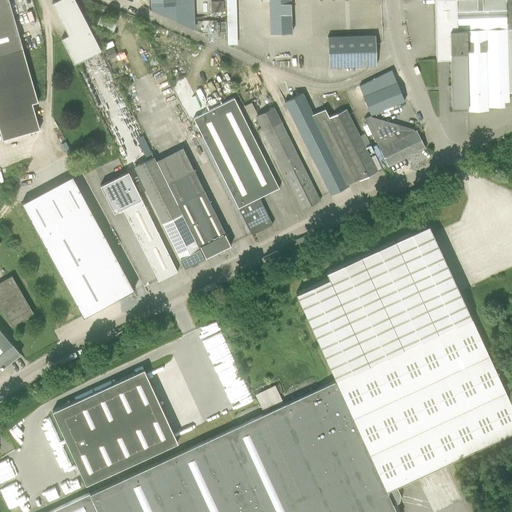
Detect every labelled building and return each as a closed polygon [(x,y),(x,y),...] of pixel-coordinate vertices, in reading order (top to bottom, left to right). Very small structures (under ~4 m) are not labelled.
[(0,0),(0,131),(2,140),(39,129),(32,103),(38,102),(13,14),(8,0),(0,0)] [(55,0),(52,2),(68,34),(61,38),(74,62),(101,49),(75,0),(55,0)] [(227,0),(229,43),(239,42),(237,0),(227,0)] [(504,101),(509,101),(509,92),(511,92),(511,0),(434,0),(436,60),(450,59),(451,85),(448,85),(448,92),(451,92),(452,108),(468,108),(468,111),(488,110),(488,107),(504,106),(504,101)] [(223,12),(223,1),(211,2),(211,12),(223,12)] [(99,13),(93,27),(112,34),(118,19),(99,13)] [(216,22),(217,32),(226,32),(226,21),(216,22)] [(376,65),(376,44),(375,35),(327,37),(328,67),(376,65)] [(359,86),(363,96),(397,82),(391,69),(359,86)] [(363,96),(371,115),(404,101),(397,82),(363,96)] [(348,184),(353,182),(318,111),(313,113),(303,92),(284,101),(323,179),(331,195),(349,186),(348,184)] [(272,224),(259,197),(277,188),(277,189),(279,188),(234,98),(193,118),(251,235),(272,224)] [(256,116),(279,162),(302,209),(320,200),(297,154),(274,107),(273,107),(256,116)] [(365,132),(359,135),(346,108),(329,117),(324,108),(318,111),(353,182),(359,179),(359,181),(377,172),(377,171),(365,147),(370,144),(365,132)] [(416,130),(415,131),(414,129),(371,115),(365,118),(379,147),(388,166),(425,148),(416,130)] [(182,214),(204,258),(231,245),(183,147),(156,161),(182,214)] [(184,268),(204,258),(182,214),(156,161),(154,156),(134,166),(184,268)] [(158,280),(177,271),(128,172),(100,185),(114,212),(122,208),(158,280)] [(84,319),(135,291),(73,177),(22,205),(84,319)] [(396,511),(393,504),(398,502),(400,494),(396,486),(511,432),(511,406),(428,224),(326,271),(329,278),(296,293),(336,380),(89,493),(46,511),(396,511)] [(33,313),(11,276),(0,282),(0,305),(12,326),(33,313)] [(0,363),(1,362),(4,366),(20,353),(14,346),(0,329),(0,363)] [(53,415),(88,488),(179,446),(145,372),(53,415)] [(263,410),(284,403),(278,384),(257,391),(263,410)]
